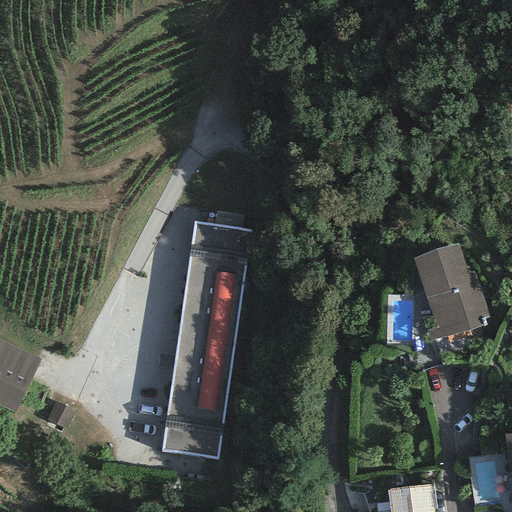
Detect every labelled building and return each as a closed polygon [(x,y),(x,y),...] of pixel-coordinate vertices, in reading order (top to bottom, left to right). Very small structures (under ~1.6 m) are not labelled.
[(162,451),(217,459),(250,231),(195,223),(162,451)] [(427,330),(431,341),(480,325),(478,318),(485,315),(472,273),(466,275),(457,245),(414,259),(436,327),(427,330)] [(0,405),(17,413),(41,358),(0,339),(0,405)] [(471,450),(473,493),(498,492),(496,449),(471,450)] [(389,489),(392,511),(433,511),(430,485),(389,489)]
